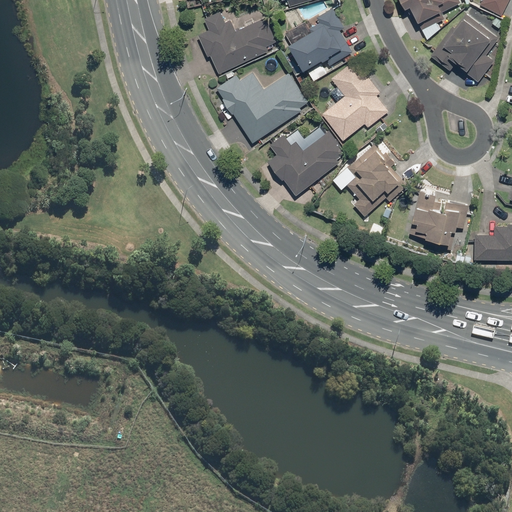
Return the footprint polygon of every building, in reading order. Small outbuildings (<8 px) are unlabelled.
[(448,6),(445,1),(446,0),(451,0),(402,0),(406,7),(412,4),(422,21),(448,6)] [(483,0),(482,2),(504,13),(510,0),(483,0)] [(488,53),(505,34),(471,5),(430,52),(452,71),(458,63),(479,82),(498,61),(488,53)] [(355,49),(351,43),(343,30),(348,27),(334,6),(318,16),(321,22),(291,41),(310,70),(347,46),(351,52),(355,49)] [(222,9),(207,16),(211,26),(200,31),(211,54),(213,53),(222,71),(270,49),(268,45),(279,40),(267,15),(237,28),(232,17),(227,19),(222,9)] [(382,90),(359,57),(333,76),(346,95),(325,110),(343,137),(366,121),(368,125),(390,110),(378,93),(382,90)] [(255,68),(241,77),(238,73),(218,86),(252,139),(310,103),(289,71),(266,85),(255,68)] [(313,130),(319,138),(307,147),(299,137),(294,140),(286,130),(271,141),(279,152),(270,159),(299,191),(350,153),(332,129),(325,120),(313,130)] [(406,177),(386,153),(377,142),(337,174),(368,212),(382,200),(378,195),(390,186),(392,189),(406,177)] [(468,213),(471,204),(449,199),(447,206),(437,203),(441,190),(425,186),(413,230),(453,241),(456,228),(459,229),(463,212),(468,213)] [(511,220),(511,221),(511,223),(496,223),(496,231),(476,231),(476,256),(511,256),(511,220)]
